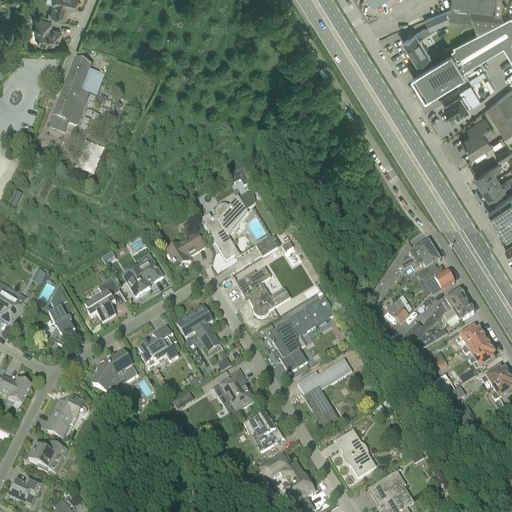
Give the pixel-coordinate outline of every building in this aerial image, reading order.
[(51,16),(55,17),(65,19),(67,8),(74,10),(76,0),(54,0),(53,5),(54,5),(51,16)] [(501,14),(507,0),(453,0),(453,8),(500,14),(501,14)] [(453,8),(425,20),(431,29),(451,21),(476,26),(480,34),(504,21),(500,14),(453,8)] [(455,49),(452,51),(465,72),(504,48),(511,60),(511,17),(504,21),(478,35),(454,47),(455,49)] [(38,44),(40,45),(49,47),(50,45),(58,47),(62,32),(50,29),(52,22),(38,19),(34,34),(40,35),(38,44)] [(409,38),(404,42),(409,51),(408,51),(411,56),(412,55),(418,64),(431,56),(430,54),(421,40),(429,35),(436,31),(434,28),(431,29),(429,27),(425,29),(414,35),(413,36),(412,34),(408,36),(409,38)] [(414,74),(412,75),(426,98),(466,74),(465,72),(452,51),(414,74)] [(58,104),(48,128),(58,132),(64,135),(65,134),(68,124),(75,127),(76,127),(85,104),(89,94),(96,97),(103,77),(89,71),(91,66),(84,64),(75,60),(72,69),(58,104)] [(484,71),(470,80),(473,85),(487,76),(484,71)] [(489,79),(485,82),(486,84),(491,92),(495,89),(489,79)] [(461,96),(445,107),(452,118),(457,114),(459,113),(461,116),(467,111),(469,110),(469,109),(472,107),(481,102),(471,86),(462,91),(464,94),(461,96)] [(511,90),(497,102),(488,109),(505,138),(511,132),(511,125),(508,119),(511,116),(511,90)] [(485,118),(482,121),(473,126),(477,132),(464,140),(468,146),(467,147),(471,154),(472,153),(474,156),(491,145),(487,137),(494,132),(485,118)] [(497,156),(500,163),(511,155),(511,153),(509,149),(497,156)] [(477,177),(484,188),(498,179),(495,173),(502,169),(498,164),(477,177)] [(229,177),(235,191),(249,185),(243,170),(229,177)] [(498,179),(484,188),(490,199),(505,190),(511,185),(509,180),(502,184),(498,179)] [(13,193),(6,206),(13,210),(20,196),(13,193)] [(496,206),(489,211),(496,222),(495,222),(495,223),(495,225),(495,226),(495,227),(496,228),(497,228),(499,228),(500,228),(500,227),(507,238),(511,235),(511,195),(504,201),(496,206)] [(209,216),(200,221),(225,263),(234,258),(234,257),(233,255),(236,252),(228,238),(233,233),(231,231),(241,220),(242,221),(248,215),(237,198),(229,208),(226,206),(223,206),(220,206),(217,208),(216,210),(215,212),(214,215),(215,218),(211,220),(209,216)] [(166,254),(171,263),(177,271),(180,270),(181,271),(187,267),(186,266),(190,263),(188,259),(192,257),(204,250),(196,236),(180,246),(179,246),(166,254)] [(255,249),(262,260),(277,250),(273,244),(276,242),(274,238),(271,240),(270,239),(255,249)] [(411,260),(400,268),(403,273),(410,269),(410,268),(434,253),(427,244),(419,249),(408,256),(411,260)] [(293,250),(290,245),(282,250),(285,255),(293,250)] [(434,253),(410,268),(410,269),(413,273),(422,267),(426,272),(425,272),(416,278),(420,284),(422,282),(431,275),(437,271),(434,267),(440,263),(434,253)] [(136,269),(122,278),(130,291),(135,299),(150,291),(147,286),(153,283),(154,285),(163,279),(157,271),(152,263),(149,257),(137,264),(139,268),(136,269)] [(431,275),(434,281),(444,275),(440,269),(437,271),(431,275)] [(254,274),(244,280),(235,286),(244,301),(248,298),(250,302),(248,303),(253,310),(253,312),(253,314),(254,316),(255,318),(256,319),(258,319),(261,320),(263,319),(265,318),(266,317),(268,316),(268,314),(290,300),(284,291),(269,300),(261,286),(270,280),(264,270),(255,276),(254,274)] [(38,272),(35,277),(42,281),(45,276),(38,272)] [(434,281),(431,275),(422,282),(422,283),(430,295),(432,299),(437,296),(454,285),(446,273),(444,275),(434,281)] [(88,314),(87,314),(90,320),(96,316),(102,325),(115,316),(110,308),(115,305),(112,299),(111,300),(110,298),(119,293),(111,280),(97,289),(101,296),(84,306),(88,314)] [(426,300),(430,295),(422,283),(418,285),(426,300)] [(0,319),(11,326),(23,307),(22,307),(25,301),(19,298),(16,303),(4,296),(8,291),(0,286),(0,319)] [(55,314),(49,318),(55,329),(55,330),(55,331),(49,342),(61,349),(66,340),(72,337),(75,335),(72,330),(72,329),(70,326),(70,325),(71,325),(71,324),(71,323),(71,322),(71,321),(70,320),(69,320),(72,314),(69,308),(62,295),(59,290),(50,305),(55,314)] [(425,325),(422,331),(426,336),(429,333),(431,331),(443,319),(466,305),(463,300),(464,298),(462,296),(461,296),(459,294),(451,299),(445,303),(437,309),(438,311),(436,313),(436,314),(425,325)] [(395,304),(408,318),(412,314),(402,298),(399,300),(395,304)] [(325,300),(324,300),(318,304),(317,303),(304,312),(287,323),(287,324),(268,336),(270,338),(268,338),(278,355),(276,356),(288,376),(307,365),(299,351),(300,351),(295,343),(298,341),(298,340),(315,329),(315,330),(329,322),(328,321),(335,317),(325,300)] [(32,302),(27,310),(32,313),(37,306),(32,302)] [(395,304),(386,313),(400,327),(408,318),(395,304)] [(469,310),(466,305),(443,319),(447,325),(455,319),(459,325),(473,316),(472,314),(473,312),(471,310),(469,310)] [(203,308),(176,325),(181,334),(185,340),(195,334),(208,355),(211,352),(220,347),(213,336),(207,327),(212,323),(203,308)] [(417,326),(400,344),(415,356),(421,352),(417,345),(426,336),(422,331),(417,326)] [(151,342),(138,350),(141,355),(139,356),(144,365),(146,367),(152,363),(155,366),(166,359),(169,364),(178,359),(171,348),(176,345),(171,337),(166,329),(155,335),(152,337),(154,340),(151,342)] [(463,344),(466,349),(484,339),(483,338),(483,334),(480,332),(479,331),(476,333),(473,330),(455,341),(458,347),(463,344)] [(426,336),(417,345),(421,352),(436,343),(447,336),(444,332),(433,339),(429,333),(426,336)] [(469,354),(473,360),(490,349),(489,348),(489,344),(487,343),(484,339),(466,349),(466,350),(462,352),(465,357),(469,354)] [(469,373),(458,380),(462,387),(467,384),(475,379),(477,375),(476,373),(494,361),(491,358),(494,356),(494,355),(493,351),(491,350),(490,349),(473,360),(467,364),(470,369),(468,371),(469,373)] [(92,387),(101,392),(108,396),(116,383),(118,380),(123,377),(127,384),(138,378),(124,355),(115,361),(113,359),(104,364),(105,366),(104,367),(101,369),(101,370),(99,369),(94,379),(96,380),(92,387)] [(436,357),(441,365),(443,364),(443,363),(445,362),(440,355),(436,357)] [(436,357),(433,360),(437,367),(441,365),(436,357)] [(221,374),(225,372),(230,369),(228,364),(226,361),(217,367),(221,374)] [(310,403),(306,406),(311,413),(312,412),(320,424),(321,423),(326,432),(327,431),(325,429),(335,423),(327,410),(325,411),(322,406),(327,403),(321,393),(352,374),(344,361),(318,378),(316,375),(297,386),(304,399),(307,398),(310,403)] [(437,367),(440,373),(447,368),(443,363),(443,364),(437,367)] [(488,384),(492,389),(509,379),(504,371),(501,373),(499,370),(481,381),(484,387),(488,384)] [(220,388),(214,392),(225,409),(231,405),(236,414),(245,409),(253,404),(249,396),(247,396),(248,394),(246,392),(245,391),(244,392),(241,387),(243,386),(245,385),(238,373),(230,379),(229,379),(230,382),(220,388)] [(190,385),(193,391),(205,384),(203,381),(201,378),(190,385)] [(509,379),(492,389),(496,395),(491,398),(494,403),(511,391),(511,390),(510,388),(511,386),(511,381),(510,380),(509,379)] [(8,400),(12,402),(21,407),(30,388),(17,382),(15,386),(1,380),(0,382),(0,395),(8,399),(8,400)] [(449,396),(444,399),(453,414),(459,410),(460,410),(456,403),(464,398),(459,389),(449,396)] [(189,396),(178,403),(182,409),(193,402),(189,396)] [(46,431),(55,436),(62,439),(69,426),(72,419),(75,421),(76,419),(77,417),(79,418),(81,419),(84,418),(86,413),(85,411),(81,409),(83,404),(74,400),(73,402),(72,402),(69,400),(63,402),(61,406),(59,405),(51,420),(52,420),(47,431),(46,431)] [(453,414),(462,428),(468,425),(459,410),(453,414)] [(244,425),(243,426),(247,432),(251,429),(254,434),(252,442),(256,448),(261,455),(263,453),(275,446),(283,441),(276,429),(277,426),(276,425),(276,427),(272,426),(272,424),(273,423),(269,422),(265,415),(253,422),(252,420),(244,425)] [(479,431),(475,439),(481,442),(485,435),(479,431)] [(343,438),(334,443),(335,443),(341,453),(342,456),(342,457),(342,458),(343,459),(343,461),(344,462),(344,463),(345,464),(346,466),(348,467),(350,468),(358,481),(366,475),(376,469),(369,458),(366,460),(357,445),(359,443),(353,432),(343,438)] [(48,443),(44,451),(36,447),(28,462),(38,467),(37,469),(47,474),(48,472),(55,475),(67,452),(48,443)] [(411,460),(415,466),(424,461),(420,455),(411,460)] [(274,461),(259,470),(267,483),(280,475),(287,485),(282,488),(293,505),(287,509),(288,511),(313,511),(314,511),(306,499),(315,494),(303,475),(302,476),(298,468),(296,465),(295,465),(296,466),(290,469),(290,468),(282,456),(274,461)] [(371,496),(379,509),(383,506),(386,511),(383,511),(407,511),(406,509),(401,511),(397,511),(391,501),(398,497),(396,493),(405,487),(396,473),(377,485),(380,490),(371,496)] [(9,497),(25,505),(29,497),(35,500),(42,487),(28,480),(25,486),(16,482),(9,497)] [(55,511),(54,511),(69,511),(72,508),(66,501),(63,504),(62,503),(61,503),(54,510),(55,511)]
